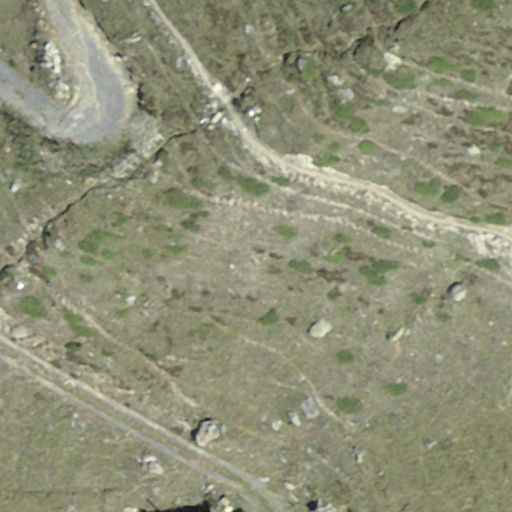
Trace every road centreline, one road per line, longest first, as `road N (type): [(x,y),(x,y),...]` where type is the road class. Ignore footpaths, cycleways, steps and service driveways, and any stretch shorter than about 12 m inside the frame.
road 1 (track): [(261,511),(238,487),(0,355)]
road 2 (track): [(0,78),(48,119),(85,130),(96,113),(62,0)]
